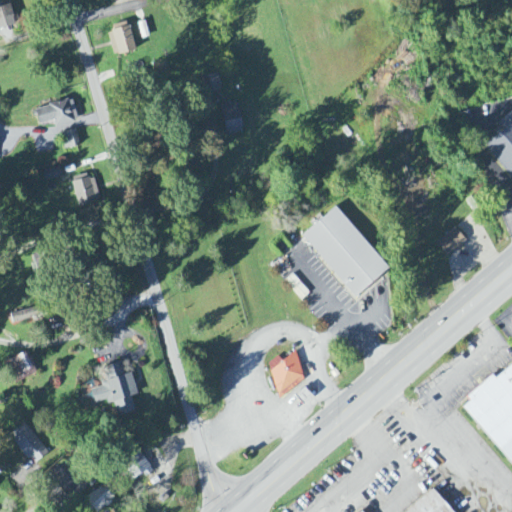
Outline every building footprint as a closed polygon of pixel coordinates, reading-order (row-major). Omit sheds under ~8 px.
[(0,0),(0,22),(12,19),(7,0),(0,0)] [(135,52),(127,23),(107,28),(115,57),(135,52)] [(72,100),(34,111),(38,125),(53,121),(55,128),(78,122),(72,100)] [(242,135),(237,104),(219,106),(224,138),(242,135)] [(509,176),(511,173),(511,111),(496,125),(502,131),(484,146),(509,176)] [(64,151),(79,146),(75,130),(59,135),(64,151)] [(62,179),(60,168),(43,172),(45,182),(62,179)] [(87,180),(86,176),(71,180),(78,207),(100,202),(93,179),(87,180)] [(301,236),(353,299),(387,271),(336,208),(301,236)] [(466,244),(456,230),(436,243),(445,258),(466,244)] [(35,375),(25,353),(4,362),(14,385),(35,375)] [(306,386),(295,354),(280,360),(280,359),(266,363),(278,396),(306,386)] [(135,412),(130,397),(137,395),(130,374),(124,376),(120,363),(100,369),(106,387),(91,392),(95,407),(112,401),(117,417),(135,412)] [(511,364),(494,380),(492,377),(459,405),(511,468),(511,364)] [(48,453),(22,423),(7,436),(33,466),(48,453)] [(130,482),(142,475),(144,478),(152,473),(140,453),(120,465),(130,482)] [(82,484),(67,461),(47,475),(63,498),(82,484)] [(93,511),(101,511),(115,498),(101,485),(84,503),(93,511)] [(449,511),(432,491),(406,511),(449,511)]
